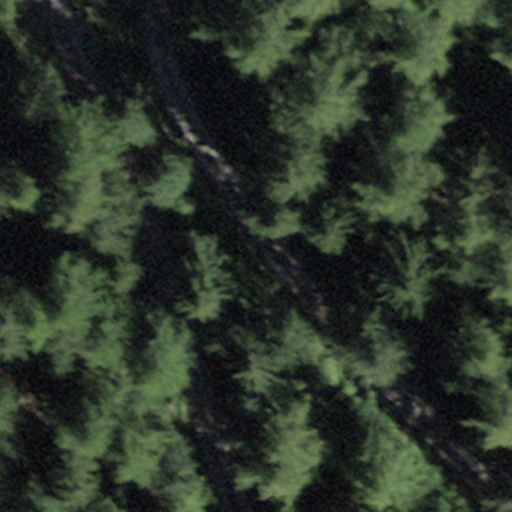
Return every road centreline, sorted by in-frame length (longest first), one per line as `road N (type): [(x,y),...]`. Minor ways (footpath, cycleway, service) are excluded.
road 1 (track): [(193,0),(240,125),(293,210),(511,483)]
road 2 (track): [(286,511),(225,390),(215,340),(175,250),(164,192),(82,40),(79,0)]
